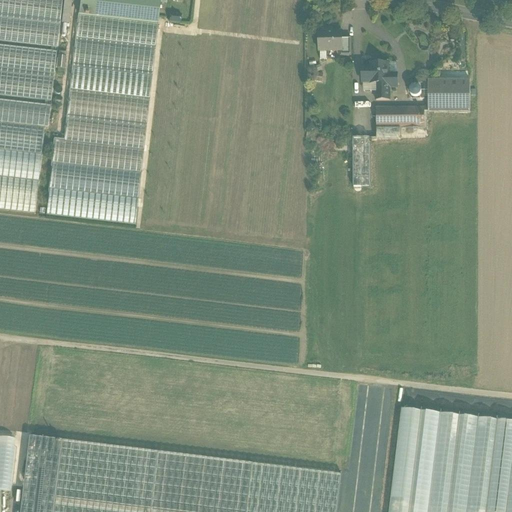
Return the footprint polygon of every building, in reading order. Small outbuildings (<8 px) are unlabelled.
[(62,0),(0,0),(0,15),(60,22),(62,0)] [(160,0),(79,0),(78,16),(157,25),(158,25),(160,0)] [(184,17),(165,14),(164,22),(184,24),(184,17)] [(157,25),(78,16),(76,38),(155,47),(157,25)] [(59,26),(0,18),(0,42),(57,49),(59,26)] [(331,32),(328,29),(319,29),(319,51),(320,51),(327,50),(341,50),(342,50),(342,38),(342,31),(331,32)] [(351,38),(342,38),(342,50),(341,50),(341,56),(351,56),(351,38)] [(154,51),(75,42),(73,64),(152,73),(154,51)] [(56,52),(0,45),(0,68),(54,75),(56,52)] [(387,75),(387,65),(370,65),(370,68),(362,68),(362,84),(371,84),(374,84),(376,84),(376,85),(376,88),(376,90),(389,90),(389,88),(397,88),(397,75),(387,75)] [(152,76),(72,66),(70,90),(149,100),(152,76)] [(53,79),(0,73),(0,96),(51,102),(53,79)] [(466,73),(438,73),(438,81),(466,81),(466,73)] [(428,81),(428,108),(424,109),(424,113),(470,113),(470,81),(466,81),(438,81),(428,81)] [(424,83),(406,83),(406,101),(424,101),(424,83)] [(389,101),(389,90),(376,90),(376,101),(389,101)] [(149,103),(69,94),(67,117),(146,126),(149,103)] [(50,106),(0,100),(0,151),(41,156),(44,129),(48,129),(50,106)] [(424,109),(376,109),(377,129),(425,129),(424,113),(424,109)] [(146,129),(66,120),(64,142),(143,151),(146,129)] [(143,151),(64,142),(54,141),(52,165),(141,175),(143,151)] [(41,156),(0,151),(0,210),(35,214),(41,156)] [(141,175),(52,165),(46,216),(135,226),(141,175)] [(511,511),(511,423),(401,410),(389,511),(511,511)] [(0,494),(10,496),(15,448),(14,448),(14,440),(0,438),(0,494)] [(20,511),(53,511),(61,442),(29,438),(20,511)] [(337,511),(342,474),(61,442),(53,511),(337,511)]
